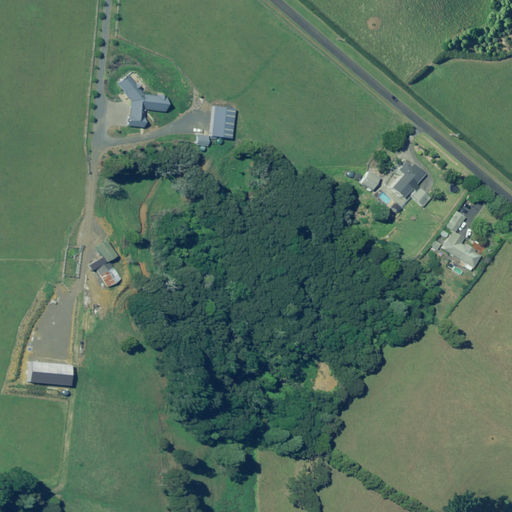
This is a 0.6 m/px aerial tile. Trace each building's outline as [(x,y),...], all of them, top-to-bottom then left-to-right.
[(142,94),(126,74),(116,83),(123,92),(122,93),(129,102),(127,115),(124,115),(123,126),(140,127),(142,109),(162,111),(164,96),(142,94)] [(232,109),(211,107),(207,136),(229,138),(232,109)] [(205,135),(193,134),(192,144),(203,146),(205,135)] [(428,197),(413,183),(422,174),(411,164),(409,166),(403,161),(395,170),(400,174),(389,187),(401,198),(410,189),(412,191),(408,195),(419,206),(428,197)] [(362,175),(357,172),(354,177),(358,180),(362,175)] [(378,178),(368,172),(360,184),(371,190),(378,178)] [(462,217),(454,211),(444,226),(452,232),(462,217)] [(461,239),(451,232),(440,248),(464,264),(462,267),(468,271),(478,255),(475,254),(478,249),(472,246),(470,249),(463,244),(462,246),(458,243),(461,239)] [(111,255),(102,240),(93,246),(99,257),(85,266),(88,270),(111,255)] [(117,279),(106,261),(93,269),(105,287),(117,279)] [(462,271),(449,262),(446,267),(459,276),(462,271)]
